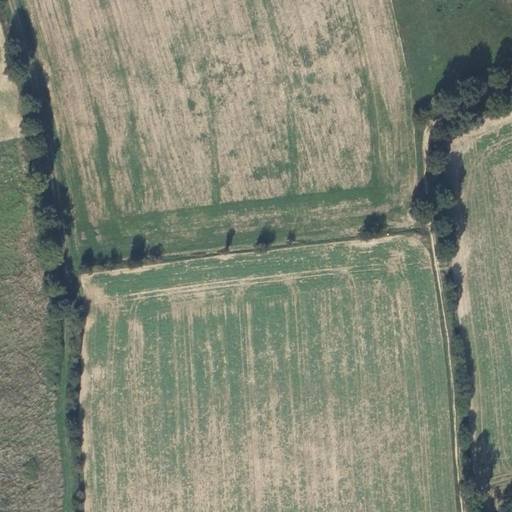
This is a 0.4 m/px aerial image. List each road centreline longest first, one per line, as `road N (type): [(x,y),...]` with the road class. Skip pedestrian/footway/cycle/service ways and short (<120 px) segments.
road 1 (track): [(15,0),(61,151),(67,511)]
road 2 (track): [(464,511),(425,138),(430,126)]
